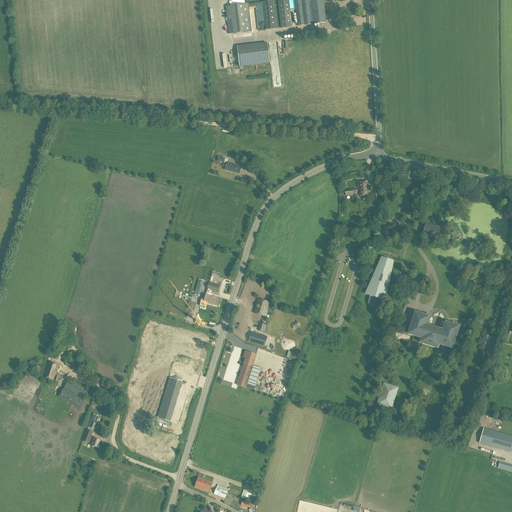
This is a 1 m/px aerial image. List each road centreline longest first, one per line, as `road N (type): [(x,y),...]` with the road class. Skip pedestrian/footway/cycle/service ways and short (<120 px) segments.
road 1 (tertiary): [(168,511),(257,217),(310,171),(378,156)]
road 2 (track): [(48,109),(378,137)]
road 3 (tertiary): [(378,156),(369,0)]
road 4 (tertiary): [(511,182),(378,156)]
